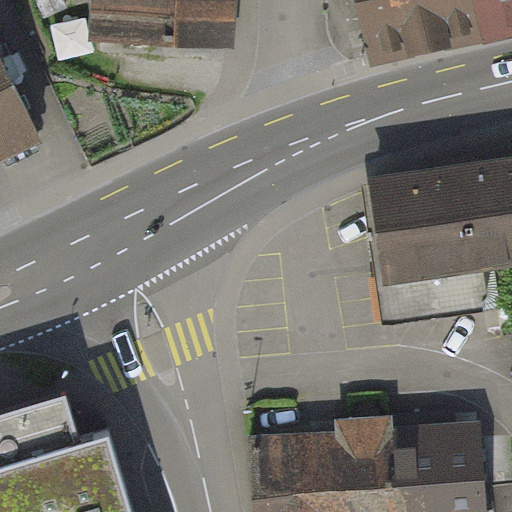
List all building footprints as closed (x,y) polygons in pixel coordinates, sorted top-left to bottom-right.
[(227,44),(229,0),(101,0),(99,35),(227,44)] [(362,0),(375,58),(482,31),(476,0),(362,0)] [(511,0),(476,0),(482,31),(511,23),(511,0)] [(0,165),(46,147),(0,39),(0,165)] [(511,159),(375,178),(395,324),(484,312),(478,269),(511,264),(511,159)] [(132,511),(110,438),(81,446),(66,397),(0,417),(0,511),(132,511)] [(258,511),(486,511),(481,426),(458,428),(458,415),(344,423),(345,437),(254,443),(258,511)]
